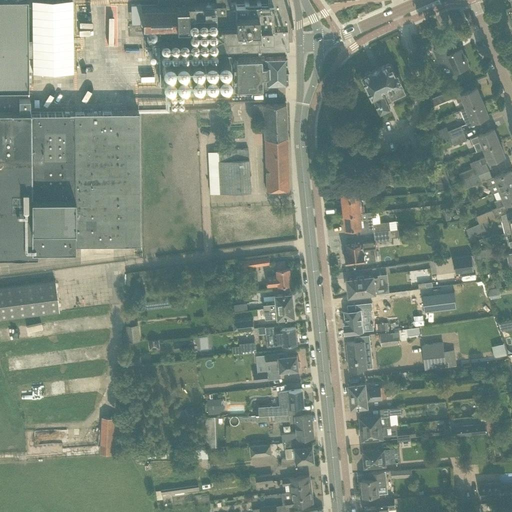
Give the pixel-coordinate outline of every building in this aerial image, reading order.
[(27,39),(26,0),(0,0),(0,87),(28,87),(28,55),(27,39)] [(30,0),(32,39),(27,39),(28,55),(32,55),(32,72),(73,71),(71,0),(30,0)] [(157,0),(157,3),(140,3),(141,24),(158,24),(159,83),(231,82),(230,54),(227,54),(227,45),(286,43),(286,25),(287,25),(286,0),(157,0)] [(450,43),(434,50),(438,59),(439,63),(445,60),(447,65),(449,64),(452,71),(459,69),(468,65),(461,47),(458,49),(453,51),(450,43)] [(287,83),(286,56),(232,58),(233,88),(269,87),(268,83),(287,83)] [(406,93),(401,83),(402,83),(398,73),(396,74),(390,62),(370,71),(369,70),(365,72),(365,74),(363,75),(380,113),(390,108),(388,103),(392,101),(391,100),(406,93)] [(477,87),(468,91),(462,93),(459,87),(430,98),(432,106),(437,104),(455,97),(458,102),(464,100),(467,107),(483,101),(477,87)] [(74,243),(139,243),(138,111),(30,112),(29,99),(18,99),(19,112),(0,112),(0,256),(37,256),(37,251),(74,250),(74,243)] [(483,101),(467,107),(461,110),(466,124),(472,121),(479,119),(488,115),(483,101)] [(288,190),(285,104),(263,105),(263,116),(253,116),(253,124),(264,123),(266,190),(288,190)] [(461,125),(448,131),(451,138),(464,132),(461,125)] [(471,138),(473,143),(474,143),(477,151),(484,148),(499,142),(494,128),(485,132),(479,134),(479,135),(471,138)] [(467,140),(464,132),(451,138),(454,145),(467,140)] [(489,169),(486,162),(490,161),(496,159),(505,155),(499,142),(484,148),(487,155),(479,159),(482,164),(459,173),(462,181),(489,169)] [(217,150),(217,151),(208,152),(210,194),(219,193),(250,191),(247,148),(217,150)] [(406,166),(396,167),(396,173),(395,173),(395,180),(407,178),(406,166)] [(511,173),(510,169),(501,173),(492,177),(489,169),(462,181),(465,188),(486,179),(489,186),(492,193),(500,190),(511,185),(511,173)] [(359,198),(358,191),(366,190),(366,189),(373,188),(373,183),(342,186),(342,185),(341,185),(342,200),(359,198)] [(511,201),(511,185),(500,190),(503,197),(495,201),(497,207),(511,201)] [(361,198),(359,198),(342,200),(344,214),(360,213),(359,205),(361,205),(361,198)] [(495,217),(492,209),(476,216),(479,223),(482,222),(495,217)] [(376,216),(376,211),(368,211),(368,212),(360,213),(344,214),(345,229),(346,229),(346,228),(361,227),(372,223),(371,217),(376,216)] [(506,219),(502,220),(505,233),(511,231),(511,213),(505,215),(506,219)] [(390,229),(389,221),(372,223),(373,231),(374,231),(390,229)] [(482,222),(479,223),(466,229),(469,236),(485,229),(482,222)] [(391,240),(391,238),(405,236),(404,228),(398,229),(398,228),(390,230),(390,229),(374,231),(375,240),(347,243),(348,253),(345,254),(346,263),(365,260),(364,248),(376,247),(375,242),(391,240)] [(476,259),(494,256),(492,248),(475,251),(476,259)] [(473,270),(471,254),(453,256),(455,272),(473,270)] [(257,258),(241,260),(242,268),(258,265),(270,263),(269,256),(257,258)] [(285,261),(276,262),(277,274),(266,275),(267,286),(281,284),(281,285),(291,284),(289,267),(286,268),(285,261)] [(347,281),(345,281),(346,288),(348,288),(349,296),(350,296),(358,294),(358,296),(374,294),(373,292),(374,292),(375,292),(375,286),(379,285),(378,277),(373,277),(373,275),(372,275),(348,279),(348,278),(347,278),(347,281)] [(55,280),(0,287),(0,318),(59,311),(55,280)] [(454,291),(422,295),(424,311),(456,307),(454,291)] [(293,305),(292,293),(275,295),(276,300),(263,301),(264,308),(293,305)] [(373,308),(373,302),(347,304),(348,311),(345,311),(346,323),(344,323),(345,332),(363,330),(361,310),(373,308)] [(249,303),(236,304),(237,311),(250,310),(249,303)] [(294,317),(293,305),(264,308),(265,315),(277,313),(278,318),(294,317)] [(253,319),(233,322),(234,330),(254,327),(253,319)] [(510,320),(498,322),(501,331),(511,329),(510,320)] [(9,339),(36,336),(35,325),(8,329),(9,339)] [(140,341),(138,325),(126,326),(125,343),(140,341)] [(296,327),(295,326),(282,328),(282,325),(266,327),(266,333),(274,332),(275,344),(283,344),(297,343),(296,334),(298,333),(297,328),(296,327)] [(401,330),(403,341),(414,339),(412,328),(401,330)] [(400,343),(398,331),(380,334),(382,346),(400,343)] [(355,341),(346,342),(349,370),(367,368),(372,367),(370,341),(369,335),(360,336),(355,336),(355,341)] [(197,350),(207,350),(207,337),(197,338),(197,350)] [(443,342),(422,345),(425,369),(446,367),(443,342)] [(246,353),(245,345),(232,346),(233,354),(246,353)] [(276,353),(265,354),(266,364),(271,363),(272,371),(280,370),(288,370),(298,368),(298,366),(300,366),(299,361),(298,361),(297,359),(297,355),(295,355),(287,356),(286,352),(276,353)] [(195,364),(195,372),(208,372),(207,363),(195,364)] [(267,372),(253,373),(254,381),(268,379),(267,372)] [(386,392),(386,386),(366,388),(365,382),(349,384),(350,396),(386,392)] [(281,405),(268,406),(268,414),(289,413),(288,406),(291,406),(294,406),(304,405),(302,389),(292,390),(279,391),(281,405)] [(368,406),(367,401),(387,399),(386,392),(350,396),(351,408),(368,406)] [(210,398),(211,413),(226,413),(226,397),(210,398)] [(389,425),(388,414),(401,413),(401,407),(388,408),(379,409),(379,415),(361,417),(361,420),(359,421),(360,428),(388,425),(389,425)] [(268,414),(256,414),(256,420),(257,421),(269,421),(269,422),(289,421),(289,413),(268,414)] [(314,437),(311,414),(295,415),(296,432),(281,434),(282,441),(314,437)] [(100,453),(117,454),(119,417),(102,417),(100,453)] [(484,424),(454,427),(455,435),(485,432),(484,424)] [(389,436),(388,425),(360,428),(360,435),(362,435),(363,439),(389,436)] [(307,446),(306,440),(285,442),(286,449),(289,449),(290,458),(282,458),(282,465),(306,463),(306,460),(314,460),(312,445),(307,446)] [(272,454),(271,443),(260,444),(261,455),(272,454)] [(391,457),(390,448),(362,451),(363,459),(365,459),(366,465),(390,463),(389,457),(391,457)] [(196,450),(187,450),(188,459),(196,458),(196,450)] [(369,479),(361,479),(363,495),(373,494),(387,493),(385,470),(379,471),(369,472),(369,479)] [(272,474),(256,476),(257,484),(273,482),(272,474)] [(311,489),(309,475),(283,478),(283,485),(286,484),(287,492),(311,489)] [(500,482),(479,484),(480,499),(501,498),(500,494),(511,493),(511,485),(500,486),(500,482)] [(199,485),(156,491),(157,499),(162,499),(162,496),(200,490),(199,485)] [(313,502),(311,489),(287,492),(281,493),(283,505),(276,506),(276,505),(260,507),(260,511),(284,511),(289,511),(288,506),(313,502)] [(364,511),(388,511),(389,510),(389,509),(395,508),(394,498),(380,499),(381,505),(374,506),(364,507),(364,511)]
